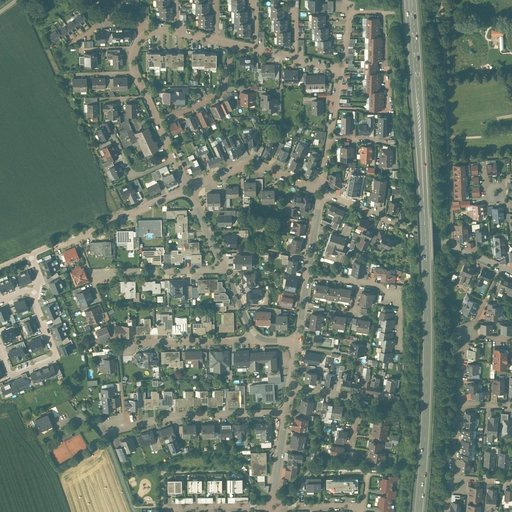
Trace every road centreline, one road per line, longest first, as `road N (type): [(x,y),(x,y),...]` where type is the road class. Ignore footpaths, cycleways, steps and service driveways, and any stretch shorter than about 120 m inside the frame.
road 1 (primary): [(408,0),(427,325),(418,511)]
road 2 (residential): [(287,413),(98,425)]
road 3 (residential): [(187,189),(52,245)]
road 4 (residential): [(320,192),(257,163),(187,189)]
road 5 (residential): [(452,246),(320,192)]
road 6 (residential): [(29,289),(53,355),(12,371),(0,346)]
road 7 (residential): [(458,404),(456,483),(511,481)]
road 8 (residential): [(253,335),(125,343)]
road 9 (residential): [(320,192),(341,69)]
road 10 (residential): [(232,43),(221,92),(156,122)]
road 11 (residential): [(224,269),(103,275)]
